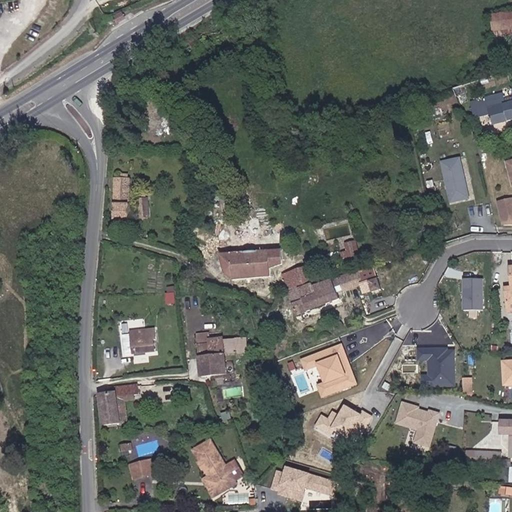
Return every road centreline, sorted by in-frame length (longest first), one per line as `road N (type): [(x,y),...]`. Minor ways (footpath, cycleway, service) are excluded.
road 1 (tertiary): [(101,169),(87,511)]
road 2 (primary): [(81,85),(228,0)]
road 3 (primary): [(195,0),(73,70)]
